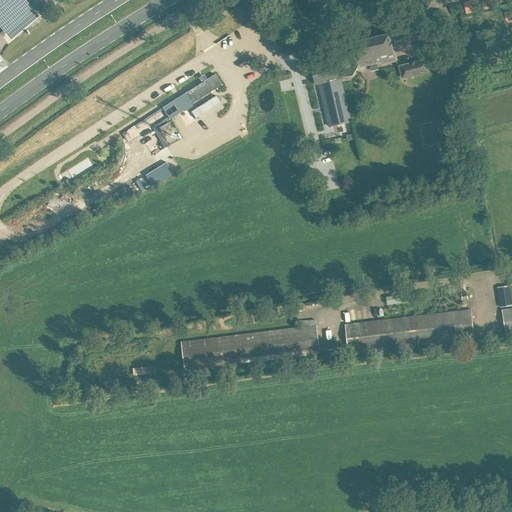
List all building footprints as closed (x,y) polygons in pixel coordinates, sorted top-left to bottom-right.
[(37,19),(20,0),(1,0),(0,1),(0,32),(9,43),(37,19)] [(472,0),(464,2),(466,14),(498,6),(496,0),(472,0)] [(352,42),(358,68),(383,62),(384,64),(389,63),(389,60),(395,59),(390,33),(352,42)] [(462,64),(465,74),(475,71),(470,54),(462,63),(462,64)] [(351,121),(341,78),(346,77),(342,60),(312,67),(316,84),(319,83),(329,126),(351,121)] [(428,71),(426,60),(400,66),(402,77),(419,73),(421,78),(418,79),(423,97),(434,94),(430,76),(426,77),(425,72),(428,71)] [(461,66),(452,68),(454,77),(464,75),(461,66)] [(162,108),(169,118),(222,85),(215,74),(162,108)] [(216,96),(191,111),(196,118),(220,102),(216,96)] [(135,126),(140,133),(157,123),(152,116),(135,126)] [(159,127),(162,132),(171,127),(168,122),(159,127)] [(173,174),(166,162),(145,175),(152,186),(173,174)] [(423,174),(422,170),(413,172),(416,183),(427,180),(425,173),(423,174)] [(498,287),(501,307),(511,305),(511,303),(509,285),(498,287)] [(409,293),(387,297),(388,304),(411,301),(409,293)] [(304,302),(296,304),(298,311),(306,308),(304,302)] [(345,328),(349,353),(475,338),(471,308),(345,324),(345,328)] [(511,308),(502,310),(505,334),(511,332),(511,308)] [(181,341),(185,371),(320,353),(317,324),(181,341)]
